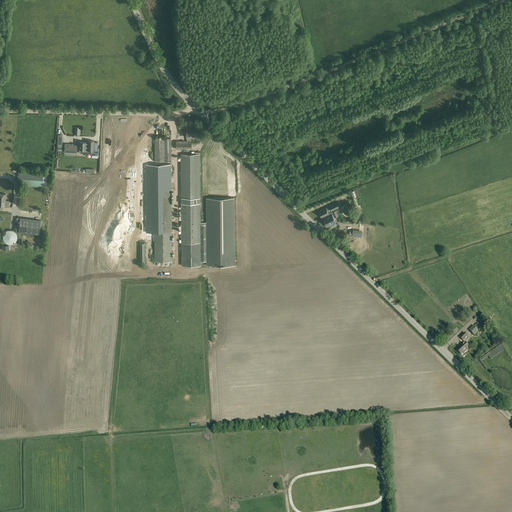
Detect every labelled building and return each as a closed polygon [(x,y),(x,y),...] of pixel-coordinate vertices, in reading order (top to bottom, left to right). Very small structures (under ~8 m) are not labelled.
[(187,141),(176,141),(176,149),(191,149),(191,141),(191,137),(195,137),(194,132),(187,132),(187,137),(187,141)] [(149,184),(165,184),(165,170),(173,169),(173,161),(172,161),(172,150),(165,150),(165,142),(171,143),(171,139),(165,139),(155,139),(155,173),(149,173),(149,184)] [(86,142),(79,142),(79,150),(86,150),(91,150),(91,155),(99,155),(99,148),(97,148),(97,142),(94,142),(94,141),(87,141),(87,142),(86,142)] [(77,144),(64,144),(64,152),(64,155),(76,156),(76,153),(77,153),(77,144)] [(206,222),(201,222),(200,154),(181,154),(182,266),(201,266),(201,260),(207,260),(206,222)] [(43,175),(18,173),(17,184),(43,185),(43,175)] [(171,189),(154,190),(155,261),(172,261),(171,189)] [(0,206),(5,207),(6,205),(9,205),(9,201),(6,201),(6,194),(0,193),(0,206)] [(235,198),(206,198),(206,222),(207,260),(207,265),(235,265),(235,198)] [(322,217),(329,214),(333,212),(332,211),(341,207),(339,202),(330,206),(330,207),(326,208),(319,212),(322,217)] [(336,222),(334,218),(338,216),(336,211),(333,212),(329,214),(322,217),(322,218),(323,217),(327,227),(336,222)] [(40,220),(20,218),(18,232),(38,234),(40,220)] [(2,244),(1,248),(9,248),(9,244),(12,245),(12,232),(10,232),(10,230),(4,230),(4,245),(2,244)] [(469,330),(474,336),(479,331),(474,326),(469,330)] [(465,333),(464,334),(459,338),(463,341),(468,336),(465,333)] [(469,347),(465,342),(457,350),(461,355),(463,353),(464,353),(467,350),(467,349),(469,347)] [(494,357),(504,350),(500,344),(490,351),(494,357)]
